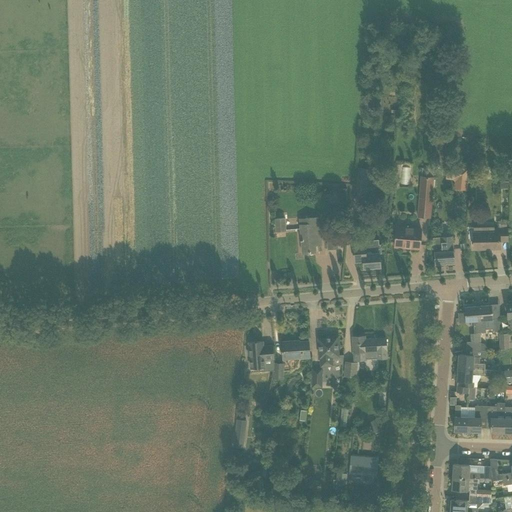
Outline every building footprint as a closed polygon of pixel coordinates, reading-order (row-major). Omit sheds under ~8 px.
[(456,167),(447,166),(446,175),(455,176),(456,167)] [(378,170),(359,168),(357,186),(376,188),(378,170)] [(469,168),(465,168),(464,177),(459,180),(458,189),(467,190),(469,168)] [(420,176),(418,205),(432,206),(434,177),(420,176)] [(302,225),(304,253),(302,253),(316,252),(315,244),(321,244),(320,217),(306,218),(307,224),(302,225)] [(285,218),(276,219),(277,230),(286,230),(285,218)] [(394,239),(395,239),(395,247),(420,249),(421,228),(396,226),(396,234),(394,235),(394,239)] [(508,241),(507,229),(495,229),(495,233),(474,233),(474,249),(475,249),(475,248),(489,248),(499,248),(499,242),(508,241)] [(336,235),(328,235),(329,249),(337,248),(336,235)] [(435,265),(455,264),(454,248),(453,248),(452,236),(441,237),(442,249),(434,250),(435,265)] [(366,254),(365,247),(365,244),(353,245),(354,262),(363,261),(364,268),(366,268),(366,270),(368,270),(371,270),(374,269),(374,267),(381,267),(380,253),(366,254)] [(492,319),(491,305),(478,306),(480,333),(486,332),(485,320),(492,319)] [(474,333),(479,333),(480,333),(478,306),(465,307),(465,313),(459,313),(459,323),(467,322),(467,321),(473,320),(474,333)] [(365,309),(366,325),(379,324),(384,323),(384,309),(365,309)] [(509,333),(499,333),(500,349),(509,348),(509,333)] [(339,348),(338,336),(329,337),(329,338),(318,339),(320,357),(321,366),(333,365),(332,357),(338,356),(338,349),(339,348)] [(365,352),(365,351),(377,351),(378,359),(387,358),(386,350),(387,350),(386,339),(365,340),(364,336),(353,337),(354,353),(365,352)] [(264,360),(274,359),(273,346),(263,346),(263,341),(249,342),(249,350),(248,350),(248,355),(250,355),(250,362),(264,361),(264,360)] [(309,357),(309,342),(293,343),(293,341),(282,342),(283,359),(309,357)] [(467,342),(466,349),(480,350),(481,343),(467,342)] [(485,370),(485,369),(485,364),(479,363),(480,357),(486,357),(486,351),(480,350),(466,349),(466,355),(459,354),(458,368),(485,370)] [(356,377),(357,363),(346,362),(344,376),(356,377)] [(282,379),(283,364),(274,363),(273,378),(282,379)] [(499,371),(485,370),(458,368),(457,386),(469,387),(474,387),(474,382),(471,382),(472,374),(492,376),(492,379),(499,379),(499,371)] [(321,386),(322,369),(313,369),(313,386),(321,386)] [(500,384),(511,383),(511,370),(499,371),(500,384)] [(461,405),(455,405),(455,417),(454,417),(454,431),(467,431),(467,417),(461,417),(461,405)] [(468,407),(467,417),(467,431),(481,432),(481,418),(486,419),(486,406),(475,405),(475,407),(468,407)] [(497,406),(486,406),(486,419),(491,419),(491,432),(504,433),(504,410),(497,410),(497,406)] [(236,420),(233,448),(243,450),(246,421),(236,420)] [(378,423),(370,428),(374,433),(381,428),(378,423)] [(350,473),(375,475),(377,458),(351,456),(350,473)] [(454,464),(453,477),(480,478),(491,479),(490,468),(491,466),(484,466),(484,473),(469,472),(469,465),(454,464)] [(490,468),(491,479),(491,481),(503,479),(511,478),(511,465),(511,467),(511,472),(498,475),(497,467),(490,468)] [(337,473),(336,489),(344,490),(345,474),(337,473)] [(453,477),(452,489),(468,490),(468,483),(479,484),(480,478),(453,477)] [(511,511),(511,495),(503,497),(505,509),(507,509),(507,511),(511,511)] [(466,508),(467,500),(452,499),(450,511),(477,511),(478,508),(466,508)]
